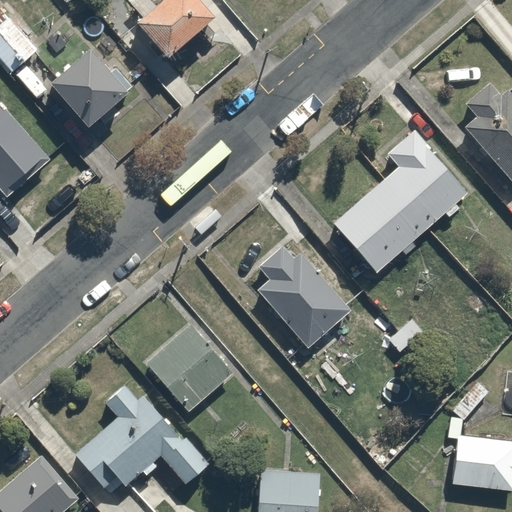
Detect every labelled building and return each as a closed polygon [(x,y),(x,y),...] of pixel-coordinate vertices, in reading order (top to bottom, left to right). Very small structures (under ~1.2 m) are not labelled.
[(123,0),(103,18),(134,52),(180,12),(169,0),(123,0)] [(0,58),(8,52),(14,58),(31,44),(2,10),(0,11),(0,58)] [(18,73),(55,117),(97,82),(60,37),(18,73)] [(429,129),(481,190),(511,163),(511,127),(464,72),(432,99),(446,115),(429,129)] [(300,222),(341,271),(437,191),(382,126),(356,148),(369,163),(300,222)] [(0,167),(16,153),(0,136),(0,167)] [(272,350),(321,312),(260,235),(224,263),(237,280),(225,290),(272,350)] [(511,295),(485,268),(453,300),(479,326),(511,295)] [(398,311),(374,335),(393,355),(418,331),(398,311)] [(119,359),(158,407),(202,371),(163,323),(119,359)] [(473,375),(443,405),(457,419),(487,389),(473,375)] [(41,449),(73,489),(123,448),(151,481),(173,462),(114,389),(41,449)] [(511,431),(442,429),(440,486),(510,489),(511,473),(511,431)] [(0,465),(0,511),(24,511),(45,495),(11,456),(0,465)] [(225,511),(290,511),(292,474),(228,471),(225,511)]
